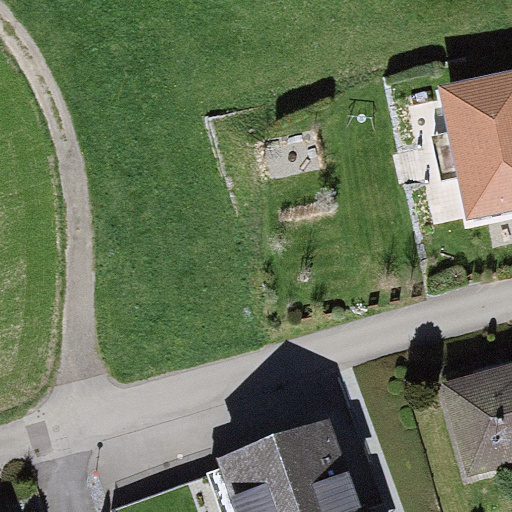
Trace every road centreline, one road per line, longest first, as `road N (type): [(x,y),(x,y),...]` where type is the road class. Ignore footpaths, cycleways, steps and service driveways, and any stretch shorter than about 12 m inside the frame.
road 1 (residential): [(511,305),(69,424)]
road 2 (track): [(0,20),(47,97),(81,258),(89,370),(69,424)]
